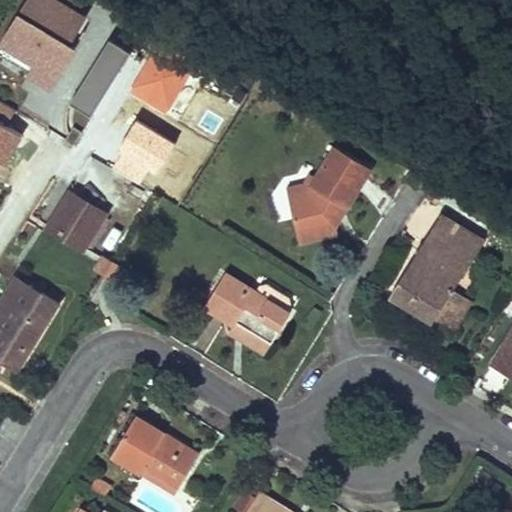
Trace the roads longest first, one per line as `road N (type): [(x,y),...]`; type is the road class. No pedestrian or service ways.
road 1 (residential): [(299,429),(151,349),(109,349),(82,373),(0,509)]
road 2 (residential): [(451,417),(389,372),(360,370),(335,382),(299,429)]
road 3 (residential): [(299,429),(342,466),(375,476),(404,466),(451,417)]
